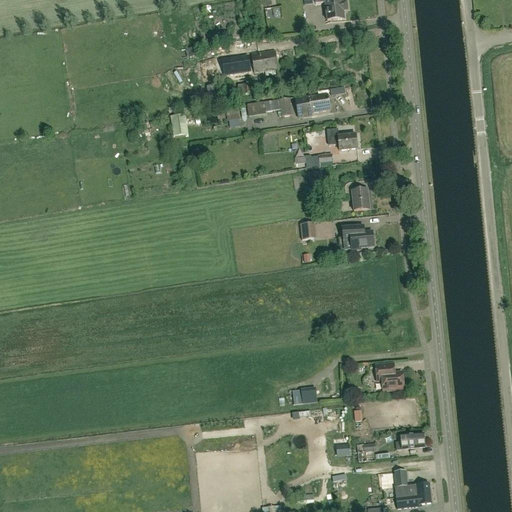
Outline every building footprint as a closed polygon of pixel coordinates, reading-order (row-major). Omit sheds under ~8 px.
[(345,3),(342,3),(341,0),(314,0),(315,5),(325,4),(327,22),(344,20),(343,12),(346,11),(345,3)] [(254,74),(278,70),(275,52),(259,55),(259,53),(251,55),(254,74)] [(250,72),(248,57),(223,61),(225,76),(250,72)] [(308,98),(300,99),(295,100),(299,119),(312,117),(311,114),(330,111),(327,96),(308,99),(308,98)] [(279,101),(281,111),(282,118),(292,116),(290,100),(279,101)] [(281,111),(279,101),(247,106),(249,119),(266,116),(265,114),(281,111)] [(228,122),(240,120),(238,108),(226,109),(228,122)] [(357,150),(356,136),(338,138),(338,130),(327,132),(328,140),(330,139),(331,146),(339,145),(339,152),(357,150)] [(322,165),(336,164),(335,155),(322,157),(322,165)] [(322,168),(321,158),(310,159),(305,160),(306,164),(307,170),(322,168)] [(354,213),(370,211),(367,190),(351,192),(354,213)] [(317,240),(317,224),(304,224),(304,240),(317,240)] [(374,248),(372,233),(357,235),(356,228),(342,229),(344,242),(350,242),(352,252),(361,251),(360,249),(374,248)] [(394,375),(393,366),(375,368),(377,383),(382,383),(383,392),(389,391),(390,393),(395,392),(396,391),(404,390),(402,374),(394,375)] [(402,451),(425,449),(423,435),(400,437),(402,451)] [(388,489),(408,488),(406,472),(387,474),(388,489)] [(349,482),(348,475),(335,478),(336,485),(349,482)] [(429,495),(428,485),(416,486),(408,488),(395,489),(396,501),(397,510),(417,508),(417,506),(430,505),(429,495)] [(298,506),(314,504),(313,495),(296,496),(298,506)]
